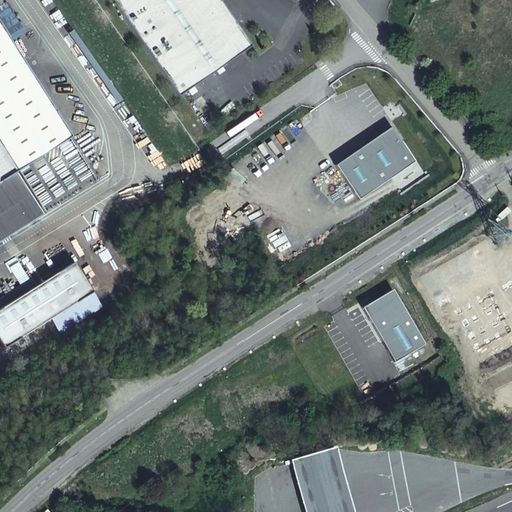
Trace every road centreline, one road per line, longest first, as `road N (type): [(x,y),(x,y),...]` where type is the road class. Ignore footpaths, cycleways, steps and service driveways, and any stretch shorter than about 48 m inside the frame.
road 1 (tertiary): [(15,511),(77,452),(496,175)]
road 2 (residential): [(348,0),(496,175)]
road 3 (unknown): [(28,0),(127,158),(139,168),(160,168)]
